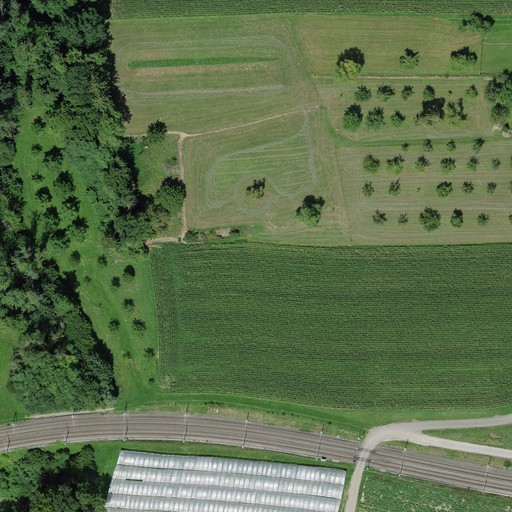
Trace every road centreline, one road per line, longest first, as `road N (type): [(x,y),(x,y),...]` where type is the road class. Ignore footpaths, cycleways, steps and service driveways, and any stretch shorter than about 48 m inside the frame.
road 1 (track): [(351,511),(364,449),(379,432),(511,418)]
road 2 (track): [(323,112),(349,144),(511,137)]
